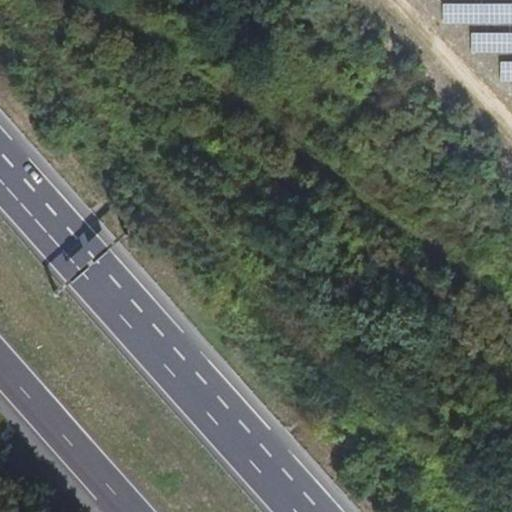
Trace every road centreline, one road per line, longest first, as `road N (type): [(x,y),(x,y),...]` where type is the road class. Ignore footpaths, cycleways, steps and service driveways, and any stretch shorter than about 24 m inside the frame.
road 1 (track): [(511,319),(85,0)]
road 2 (trunk): [(309,511),(0,165)]
road 3 (trunk): [(0,365),(128,511)]
